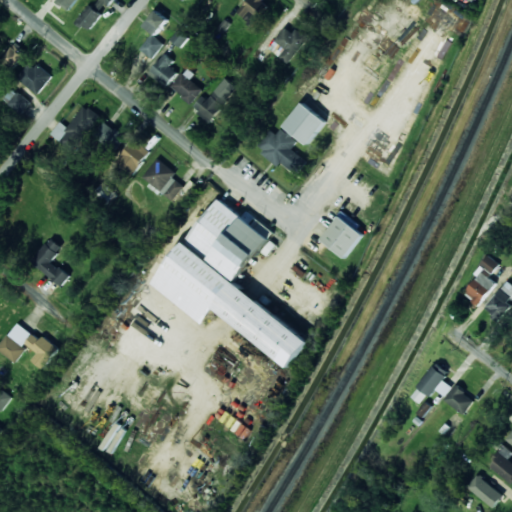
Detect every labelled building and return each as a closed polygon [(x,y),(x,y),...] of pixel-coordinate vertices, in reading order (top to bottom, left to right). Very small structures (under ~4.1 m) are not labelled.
[(78,0),(58,0),(57,1),(70,11),(78,0)] [(248,0),(239,14),(254,24),(268,3),(263,0),(248,0)] [(78,24),(93,31),(103,13),(89,5),(78,24)] [(169,19),(157,10),(145,26),(157,35),(169,19)] [(278,47),(280,45),(283,48),(278,54),(289,64),(308,41),(289,25),(273,44),(278,47)] [(172,39),(181,47),(189,38),(180,30),(172,39)] [(165,45),(154,34),(141,49),(152,59),(165,45)] [(27,49),(16,42),(1,62),(12,70),(27,49)] [(150,74),(168,87),(179,73),(170,67),(175,61),(166,54),(150,74)] [(19,81),(41,94),(53,74),(31,61),(19,81)] [(192,104),(204,90),(191,79),(196,74),(188,68),(172,88),(192,104)] [(209,99),(204,95),(194,108),(210,122),(239,88),(227,78),(209,99)] [(31,103),(14,88),(4,100),(21,115),(31,103)] [(285,126),(309,145),(328,122),(304,103),(285,126)] [(77,152),(101,116),(85,105),(70,127),(61,122),(52,135),(77,152)] [(125,137),(108,122),(97,134),(114,150),(125,137)] [(292,150),(299,140),(282,128),(278,135),(272,131),(258,150),(280,166),(282,163),(296,173),(306,159),(292,150)] [(117,160),(131,174),(151,156),(137,141),(117,160)] [(185,187),(174,177),(177,173),(159,158),(144,177),(174,201),(185,187)] [(293,366),(312,340),(237,284),(275,231),(258,218),(254,224),(218,198),(154,286),(205,323),(215,310),(293,366)] [(323,239),(347,258),(366,234),(342,215),(323,239)] [(71,277),(53,261),(64,248),(53,238),(33,259),(62,287),(71,277)] [(491,277),(501,265),(492,257),(463,291),(480,305),(498,284),(491,277)] [(511,306),(511,304),(509,302),(511,299),(511,283),(509,281),(485,308),(499,321),(511,306)] [(0,348),(0,350),(17,362),(29,345),(39,352),(33,361),(45,370),(61,348),(44,336),(42,339),(18,323),(0,348)] [(454,387),(445,380),(451,372),(438,363),(413,396),(423,403),(429,395),(432,397),(438,390),(447,397),(454,387)] [(476,398),(456,386),(446,402),(466,414),(476,398)] [(14,398),(3,389),(0,392),(0,409),(2,411),(14,398)] [(511,461),(510,460),(511,457),(511,450),(504,445),(490,468),(511,481),(511,461)] [(505,495),(480,474),(469,487),(495,508),(505,495)]
